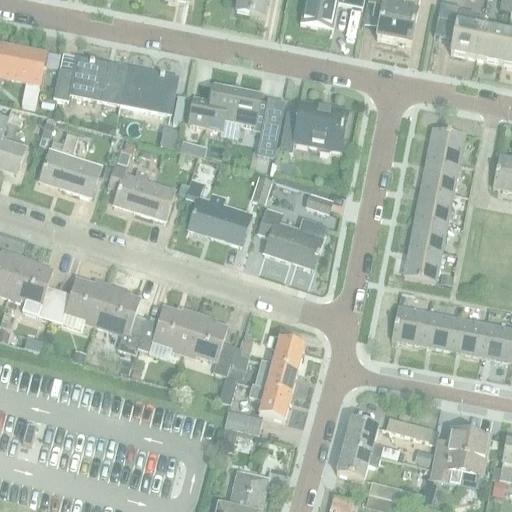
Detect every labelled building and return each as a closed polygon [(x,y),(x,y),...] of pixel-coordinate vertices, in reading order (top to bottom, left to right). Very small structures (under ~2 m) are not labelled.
[(238,0),(235,13),(263,18),(266,0),(238,0)] [(337,6),(351,9),(361,11),(363,0),(304,0),(299,26),(332,32),(337,6)] [(409,48),(419,2),(409,0),(404,0),(402,12),(383,8),(376,41),(409,48)] [(439,0),(434,33),(453,37),(449,55),(475,61),(482,29),(457,24),(461,0),(439,0)] [(511,0),(501,0),(499,12),(510,14),(511,5),(511,0)] [(482,29),(475,61),(499,66),(506,34),(482,29)] [(499,66),(511,68),(511,34),(506,34),(499,66)] [(34,110),(45,55),(32,52),(31,56),(2,50),(3,46),(0,45),(0,80),(25,85),(21,107),(34,110)] [(69,97),(119,107),(126,71),(76,61),(73,75),(59,72),(53,102),(68,105),(69,97)] [(126,71),(119,107),(169,117),(176,81),(126,71)] [(194,101),(188,128),(221,134),(223,124),(263,132),(257,163),(272,166),(284,106),(270,103),(269,106),(259,104),(260,98),(242,94),(228,91),(214,88),(211,105),(194,101)] [(329,152),(339,154),(347,114),(300,105),(297,117),(286,114),(278,154),(291,156),(293,145),(318,149),(317,152),(319,154),(327,155),(329,154),(329,152)] [(0,172),(16,177),(25,150),(0,141),(0,121),(1,119),(0,118),(0,172)] [(432,132),(426,162),(457,168),(463,138),(432,132)] [(39,184),(90,201),(100,169),(72,160),(78,141),(67,137),(60,156),(49,152),(39,184)] [(492,189),(511,193),(511,161),(498,159),(492,189)] [(457,168),(426,162),(420,191),(451,197),(457,168)] [(114,209),(164,225),(175,193),(146,184),(148,176),(137,172),(135,180),(125,177),(127,170),(115,166),(107,190),(118,194),(114,209)] [(259,180),(251,204),(264,208),(272,184),(259,180)] [(197,205),(187,233),(240,250),(250,218),(223,209),(225,201),(212,196),(210,205),(199,201),(204,185),(192,181),(185,202),(197,205)] [(420,191),(415,220),(446,226),(451,197),(420,191)] [(309,197),(305,211),(329,218),(333,205),(309,197)] [(312,273),(322,242),(278,227),(281,217),(265,212),(257,237),(269,241),(263,257),(312,273)] [(415,220),(409,249),(440,255),(446,226),(415,220)] [(440,255),(409,249),(403,279),(434,285),(440,255)] [(0,298),(7,301),(20,260),(7,255),(6,258),(0,256),(0,298)] [(37,318),(49,322),(59,293),(47,289),(52,273),(34,267),(34,265),(20,260),(7,301),(19,305),(20,301),(41,308),(37,318)] [(95,329),(108,288),(95,284),(94,287),(75,281),(70,297),(59,293),(49,322),(67,328),(69,322),(63,320),(64,316),(85,323),(84,326),(95,329)] [(119,345),(137,350),(146,321),(135,318),(140,302),(122,296),(123,293),(108,288),(95,329),(107,333),(108,330),(128,336),(126,340),(121,339),(119,345)] [(172,354),(183,357),(196,316),(183,312),(181,315),(162,309),(157,325),(146,321),(137,350),(148,354),(152,344),(173,350),(172,354)] [(391,342),(421,348),(427,317),(397,311),(391,342)] [(196,316),(183,357),(194,361),(195,358),(216,364),(212,375),(225,379),(233,350),(222,346),(227,330),(208,324),(209,321),(196,316)] [(450,353),(456,322),(427,317),(421,348),(450,353)] [(450,353),(480,359),(486,328),(456,322),(450,353)] [(509,364),(511,348),(511,332),(486,328),(480,359),(509,364)] [(273,367),(296,374),(303,349),(274,341),(272,353),(276,354),(273,367)] [(242,343),(238,359),(249,362),(253,346),(242,343)] [(261,364),(254,389),(289,399),(296,374),(273,367),(261,364)] [(226,382),(220,405),(231,408),(237,385),(226,382)] [(249,401),(262,404),(258,418),(283,423),(289,399),(254,389),(252,388),(249,401)] [(258,437),(261,423),(228,416),(224,430),(258,437)] [(427,444),(431,432),(388,420),(385,432),(427,444)] [(350,423),(343,449),(381,459),(383,450),(372,446),(376,430),(350,423)] [(27,427),(22,446),(31,448),(36,429),(27,427)] [(429,482),(451,487),(454,488),(457,475),(480,479),(488,440),(450,432),(446,452),(435,450),(429,482)] [(511,443),(506,443),(498,483),(510,485),(511,474),(511,443)] [(381,459),(343,449),(335,476),(362,483),(366,467),(378,470),(381,459)] [(429,468),(432,456),(417,451),(413,463),(429,468)] [(260,511),(267,483),(236,475),(228,510),(217,508),(216,511),(260,511)] [(411,508),(413,496),(370,485),(367,497),(411,508)] [(349,511),(351,506),(352,504),(332,499),(328,511),(349,511)]
